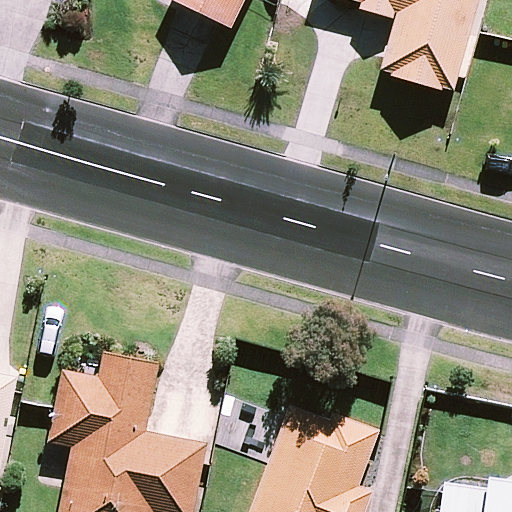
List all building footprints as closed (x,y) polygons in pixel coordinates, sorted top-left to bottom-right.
[(173,0),(172,3),(238,35),(255,0),(173,0)] [(462,97),(489,0),(339,0),(369,8),(367,15),(400,25),(402,18),(405,18),(389,76),(399,79),(398,82),(450,97),(451,94),(462,97)] [(81,452),(69,511),(203,511),(216,450),(155,438),(168,370),(113,359),(108,384),(71,376),(57,447),(81,452)] [(0,484),(3,485),(23,383),(0,379),(0,484)] [(339,427),(298,411),(259,511),(375,511),(381,497),(366,491),(387,436),(342,419),(339,427)] [(493,493),(451,488),(448,511),(511,511),(511,484),(494,483),(493,493)]
